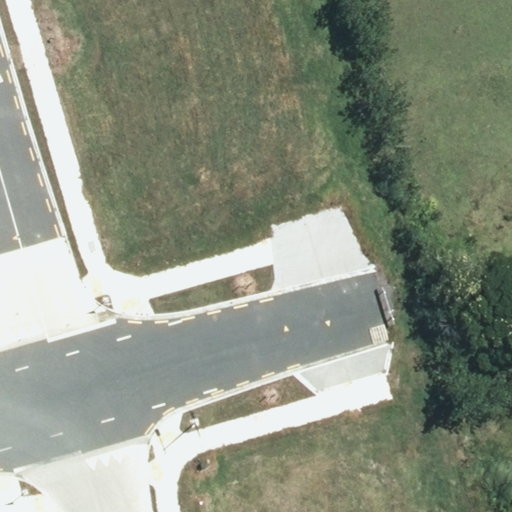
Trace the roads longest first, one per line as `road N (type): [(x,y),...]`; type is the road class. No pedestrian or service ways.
road 1 (residential): [(64,398),(358,316)]
road 2 (residential): [(64,398),(0,166)]
